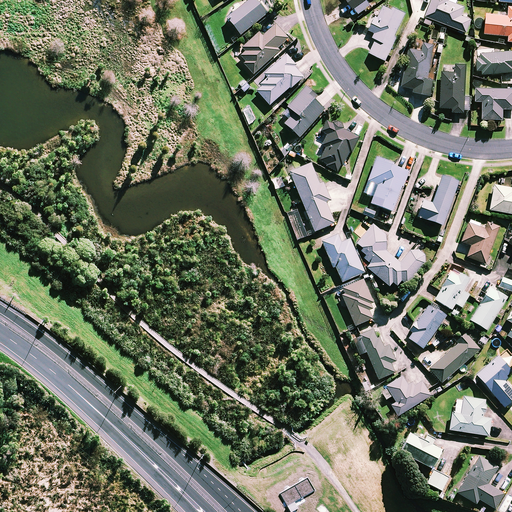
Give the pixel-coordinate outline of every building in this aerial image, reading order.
[(278,7),(272,0),(265,0),(259,6),(254,0),(251,0),(227,20),(241,37),(278,7)] [(345,0),(357,17),(370,7),(366,1),(367,0),(345,0)] [(449,0),(432,0),(426,18),(466,34),(471,22),(461,18),(465,9),(448,2),(449,0)] [(405,15),(384,6),(379,18),(377,17),(370,32),(378,36),(369,55),(386,62),(397,38),(395,37),(405,15)] [(511,8),(509,8),(508,18),(486,16),(484,35),(509,38),(508,43),(511,43),(511,8)] [(239,60),(252,76),(281,53),(277,49),(288,41),(276,26),(262,38),(260,35),(243,49),(247,54),(239,60)] [(434,47),(424,45),(422,53),(409,50),(402,88),(415,90),(414,94),(431,97),(434,82),(428,81),(434,47)] [(482,72),(482,76),(511,73),(511,52),(481,55),(481,59),(476,60),(477,72),(482,72)] [(297,69),(286,57),(264,76),(268,81),(255,92),(269,108),(289,90),(290,91),(303,79),(295,70),(297,69)] [(453,110),(452,114),(463,114),(464,111),(470,111),(471,97),(465,97),(466,66),(443,65),(441,110),(453,110)] [(317,99),(306,89),(287,110),(294,116),(284,126),(299,140),(324,113),(313,103),(317,99)] [(511,90),(477,90),(477,103),(483,103),(482,121),(503,121),(503,111),(511,111),(511,90)] [(345,129),(327,121),(317,141),(324,145),(321,150),(325,152),(318,166),(338,176),(349,154),(351,156),(359,140),(343,132),(345,129)] [(393,165),(377,160),(368,184),(378,187),(371,207),(393,214),(402,188),(403,188),(408,174),(392,169),(393,165)] [(319,186),(311,166),(289,175),(314,234),(334,226),(325,204),(330,202),(323,185),(319,186)] [(458,185),(442,179),(432,206),(424,203),(417,219),(442,228),(458,185)] [(511,190),(494,187),(489,212),(511,216),(511,190)] [(484,231),(468,225),(461,244),(471,248),(467,259),(485,266),(498,231),(486,226),(484,231)] [(411,252),(410,253),(400,266),(386,254),(385,237),(373,227),(354,248),(373,264),(367,270),(389,288),(392,284),(396,288),(401,283),(406,287),(424,265),(425,264),(426,263),(426,261),(427,260),(427,258),(427,256),(426,255),(425,254),(424,252),(423,251),(422,250),(420,250),(419,249),(417,249),(416,250),(414,250),(413,251),(411,252)] [(341,245),(337,237),(321,244),(332,268),(333,267),(341,285),(364,274),(349,241),(341,245)] [(468,284),(450,274),(434,302),(451,312),(455,306),(462,309),(469,297),(463,293),(468,284)] [(511,283),(502,279),(498,289),(511,294),(511,283)] [(372,321),(368,313),(372,312),(370,307),(373,305),(363,281),(343,290),(342,300),(355,328),(372,321)] [(506,300),(489,290),(469,323),(486,333),(506,300)] [(437,331),(446,318),(429,306),(410,333),(413,335),(409,342),(422,351),(424,349),(431,345),(434,348),(444,338),(437,331)] [(382,350),(373,331),(358,338),(379,382),(394,374),(390,366),(396,363),(388,348),(382,350)] [(479,352),(465,336),(455,345),(456,346),(429,371),(441,385),(479,352)] [(508,370),(498,358),(476,378),(504,410),(511,403),(511,391),(503,381),(511,373),(508,370)] [(409,390),(401,378),(380,393),(386,401),(391,397),(394,401),(389,405),(399,419),(430,397),(420,383),(409,390)] [(483,420),(485,402),(462,399),(460,413),(452,412),(449,432),(488,438),(491,421),(483,420)] [(423,443),(410,436),(400,455),(432,471),(441,452),(431,447),(434,441),(426,437),(423,443)] [(497,470),(478,458),(457,495),(476,506),(478,502),(494,511),(503,496),(487,486),(497,470)] [(448,480),(433,473),(426,486),(441,494),(448,480)]
